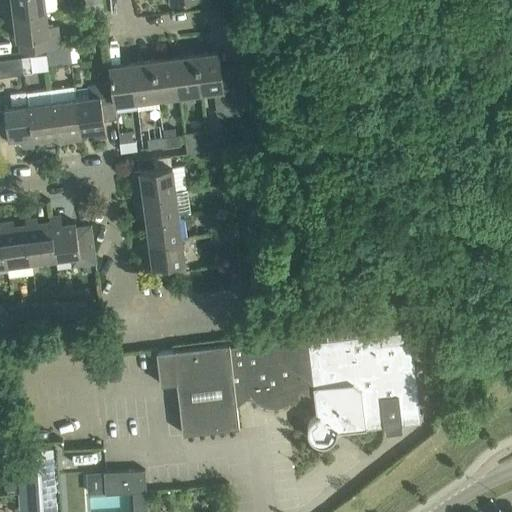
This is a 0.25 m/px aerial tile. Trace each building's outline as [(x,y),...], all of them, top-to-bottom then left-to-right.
[(2,0),(5,15),(46,10),(44,0),(2,0)] [(103,3),(86,5),(87,14),(104,12),(103,3)] [(46,10),(5,15),(6,26),(15,25),(17,38),(19,38),(20,51),(59,46),(57,24),(48,25),(46,10)] [(47,47),(49,64),(81,60),(78,43),(47,47)] [(218,51),(196,54),(201,91),(214,89),(216,101),(237,98),(235,86),(232,66),(221,67),(218,51)] [(196,54),(175,56),(180,94),(201,91),(196,54)] [(0,59),(0,75),(33,72),(31,55),(0,59)] [(175,56),(154,59),(158,96),(180,94),(175,56)] [(154,59),(132,62),(137,99),(138,110),(160,107),(158,96),(154,59)] [(137,99),(132,62),(110,65),(115,98),(115,102),(137,99)] [(89,95),(76,97),(77,106),(81,129),(93,128),(94,137),(106,135),(104,119),(101,100),(115,98),(112,81),(88,84),(89,95)] [(74,86),(51,88),(57,132),(69,131),(70,140),(82,139),(77,106),(76,97),(74,86)] [(51,88),(27,91),(33,136),(45,134),(46,143),(58,142),(51,88)] [(115,98),(101,100),(104,119),(117,117),(115,102),(115,98)] [(34,145),(29,104),(4,107),(6,122),(8,139),(21,138),(23,147),(34,145)] [(6,122),(0,123),(0,140),(8,139),(6,122)] [(209,150),(208,138),(206,127),(185,130),(188,153),(209,150)] [(180,132),(164,134),(165,144),(181,142),(180,132)] [(165,144),(164,134),(148,136),(149,146),(165,144)] [(225,136),(208,138),(209,150),(227,147),(225,136)] [(120,142),(121,150),(121,151),(137,149),(136,140),(120,142)] [(131,170),(134,195),(187,188),(184,163),(131,170)] [(221,175),(222,183),(239,181),(237,173),(221,175)] [(239,181),(222,183),(211,185),(212,193),(240,190),(239,181)] [(190,210),(187,188),(134,195),(137,219),(179,213),(178,212),(190,210)] [(139,231),(140,242),(182,237),(179,213),(137,219),(146,218),(148,230),(139,231)] [(61,214),(50,216),(55,257),(70,255),(72,265),(96,262),(91,224),(76,226),(75,221),(62,223),(61,214)] [(37,217),(26,219),(32,260),(55,257),(50,216),(49,216),(50,225),(39,226),(37,217)] [(2,222),(8,267),(9,276),(33,272),(32,260),(26,219),(25,219),(27,228),(15,229),(14,220),(2,222)] [(221,224),(222,232),(239,229),(238,221),(221,224)] [(239,229),(222,232),(223,240),(240,238),(239,229)] [(182,237),(140,242),(144,267),(153,266),(154,275),(186,270),(182,237)] [(87,298),(61,301),(64,318),(89,314),(87,298)] [(61,301),(53,302),(55,319),(64,318),(61,301)] [(39,310),(14,313),(17,330),(41,327),(39,310)] [(0,332),(17,330),(14,313),(6,314),(0,315),(0,332)] [(230,343),(157,351),(160,383),(177,381),(183,432),(239,426),(237,404),(250,394),(255,400),(263,404),(271,406),(280,405),(288,402),(295,397),(300,390),(302,381),(313,380),(317,414),(311,419),(308,425),(308,432),(311,438),(316,442),(322,443),(330,442),(335,437),(337,431),(421,421),(409,318),(310,328),(311,336),(230,346),(230,343)] [(18,448),(22,511),(59,511),(55,446),(18,448)] [(0,461),(0,469),(10,468),(9,460),(0,461)] [(10,468),(0,469),(0,477),(11,476),(10,468)] [(147,511),(145,469),(104,470),(105,492),(133,490),(134,511),(147,511)] [(16,488),(15,476),(4,478),(5,489),(6,489),(7,493),(16,492),(16,488)]
